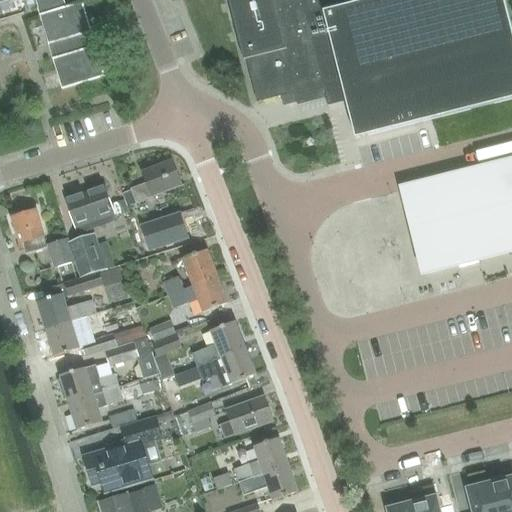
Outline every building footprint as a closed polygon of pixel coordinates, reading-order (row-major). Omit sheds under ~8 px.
[(35,0),(38,8),(40,8),(65,90),(105,78),(96,46),(95,47),(91,32),(92,32),(83,3),(66,8),(63,0),(0,0),(0,4),(14,0),(35,0)] [(229,0),(230,3),(229,3),(244,61),(247,60),(257,103),(278,97),(285,95),(287,104),(296,102),(297,106),(326,99),(328,106),(346,101),(355,139),(433,120),(511,99),(511,31),(504,0),(229,0)] [(135,202),(181,185),(172,161),(141,173),(145,184),(131,190),(135,202)] [(511,162),(405,190),(415,228),(425,268),(502,248),(503,252),(508,251),(507,247),(511,245),(511,162)] [(66,200),(75,228),(77,232),(81,234),(114,223),(116,218),(115,214),(105,187),(66,200)] [(25,251),(26,254),(47,248),(44,238),(45,238),(37,211),(12,218),(20,246),(18,247),(20,252),(25,251)] [(150,251),(188,239),(180,214),(142,227),(150,251)] [(94,235),(90,236),(70,243),(76,262),(81,278),(106,270),(94,235)] [(70,243),(68,238),(47,245),(54,268),(76,262),(70,243)] [(184,260),(194,286),(194,287),(218,278),(208,251),(184,260)] [(100,274),(103,285),(105,289),(124,283),(119,269),(100,274)] [(68,309),(68,307),(65,297),(70,296),(103,285),(99,273),(66,284),(53,288),(57,297),(39,303),(47,330),(98,314),(94,301),(68,309)] [(168,296),(170,296),(184,290),(179,278),(163,284),(168,296)] [(229,305),(218,278),(194,287),(194,286),(186,290),(170,296),(174,309),(199,301),(204,314),(229,305)] [(102,327),(98,314),(47,330),(56,356),(66,353),(67,354),(70,353),(70,352),(80,349),(76,335),(102,327)] [(155,342),(176,334),(171,322),(150,330),(155,342)] [(197,368),(224,358),(246,349),(236,322),(213,331),(211,332),(216,346),(192,356),(197,368)] [(118,347),(114,335),(83,345),(87,357),(118,347)] [(182,349),(177,335),(152,345),(158,358),(182,349)] [(110,367),(151,354),(147,340),(106,353),(110,367)] [(257,375),(246,349),(224,358),(197,368),(202,381),(202,382),(217,376),(222,389),(231,385),(234,384),(257,375)] [(95,396),(103,393),(120,388),(120,387),(115,374),(101,379),(97,365),(87,368),(76,371),(72,372),(72,373),(62,376),(70,403),(95,396)] [(123,400),(120,388),(103,393),(107,407),(124,402),(123,400)] [(103,423),(95,396),(70,403),(78,430),(103,423)] [(226,410),(231,422),(220,426),(225,439),(273,421),(263,396),(226,410)] [(216,416),(212,407),(211,404),(189,413),(196,433),(212,427),(209,419),(216,416)] [(131,425),(132,431),(135,440),(159,432),(156,424),(155,418),(131,425)] [(141,464),(132,439),(115,443),(116,446),(87,456),(96,484),(105,481),(108,491),(154,476),(149,461),(141,464)] [(234,470),(239,484),(289,466),(280,440),(255,449),(260,461),(234,470)] [(298,493),(289,466),(239,484),(243,496),(269,487),(274,501),(298,493)] [(218,492),(233,486),(229,474),(213,479),(218,492)] [(491,480),(498,511),(511,511),(511,479),(505,482),(504,477),(491,480)] [(498,511),(491,480),(478,483),(479,488),(468,491),(473,511),(498,511)] [(126,495),(99,503),(102,511),(152,511),(162,509),(155,486),(141,490),(142,491),(127,496),(126,495)] [(440,511),(437,499),(413,505),(414,511),(440,511)]
